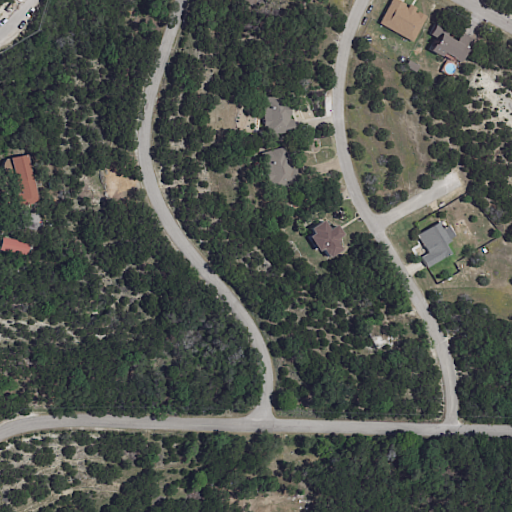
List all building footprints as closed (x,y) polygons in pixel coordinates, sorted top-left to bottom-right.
[(396,0),(406,5),(405,7),(408,8),(410,5),(417,9),(415,12),(417,14),(419,12),(428,17),(413,43),(379,24),(391,0),(396,0)] [(438,25),(450,31),(447,37),(457,42),(461,33),(474,39),(462,63),(444,54),(443,57),(431,51),(435,45),(436,45),(439,40),(431,35),(437,24),(438,25)] [(418,65),(415,72),(406,67),(410,60),(418,65)] [(291,110),(291,112),(292,112),(292,117),(290,117),(290,120),(294,120),(294,128),(292,128),(292,134),(264,135),(262,98),(287,96),(287,105),(290,105),(291,110)] [(292,173),(293,178),(291,179),(292,185),(268,191),(259,154),(285,147),(286,153),(289,152),(294,172),(292,172),(292,173)] [(30,204),(17,207),(15,195),(19,195),(11,159),(29,155),(39,202),(30,204)] [(339,229),(344,236),(338,239),(340,242),(338,244),(342,251),(330,259),(328,256),(327,257),(322,250),(319,253),(309,238),(314,235),(311,230),(324,221),(330,230),(337,226),(339,229)] [(440,222),(445,232),(451,228),(456,236),(451,239),(452,242),(448,244),(449,246),(447,247),(451,255),(427,269),(421,258),(428,254),(424,247),(418,236),(440,222)] [(1,251),(4,238),(33,244),(30,256),(1,251)]
